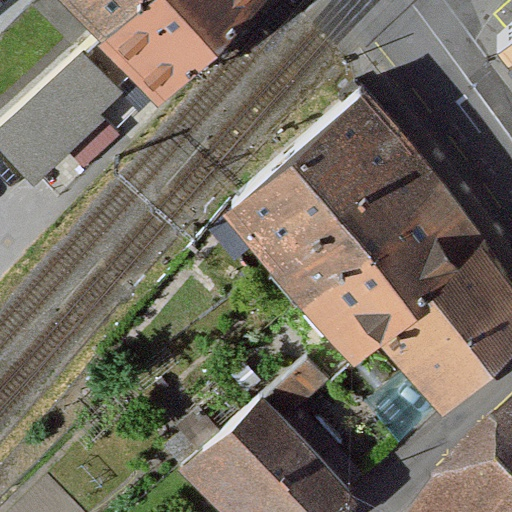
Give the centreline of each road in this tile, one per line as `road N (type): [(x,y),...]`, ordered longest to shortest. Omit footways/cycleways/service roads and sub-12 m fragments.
road 1 (residential): [(366,511),(511,375)]
road 2 (tertiary): [(511,181),(418,55)]
